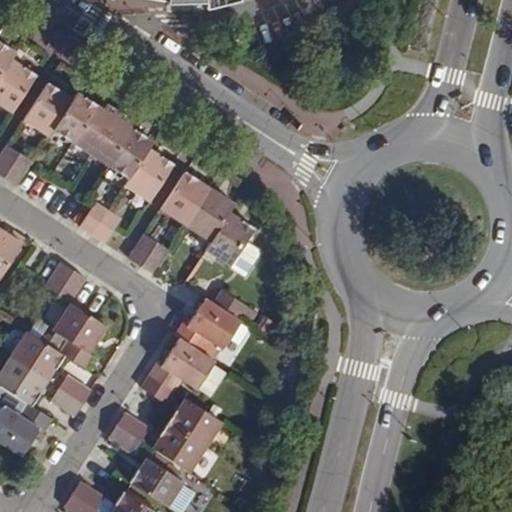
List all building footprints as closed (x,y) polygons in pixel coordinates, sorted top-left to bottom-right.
[(243,1),(242,0),(219,0),(210,2),(209,0),(203,0),(206,10),(243,1)] [(0,73),(9,58),(14,52),(0,41),(0,73)] [(9,58),(0,73),(0,104),(12,113),(36,74),(9,58)] [(48,136),(54,128),(72,99),(61,92),(60,89),(46,81),(22,119),(48,136)] [(72,140),(73,139),(95,105),(96,103),(83,94),(81,96),(76,92),(72,99),(54,128),(72,140)] [(95,105),(73,139),(92,151),(118,111),(105,102),(101,109),(95,105)] [(110,162),(132,129),(126,124),(130,118),(118,111),(92,151),(110,162)] [(132,129),(110,162),(109,165),(128,177),(147,147),(151,141),(133,127),(132,129)] [(0,175),(2,177),(18,153),(6,145),(0,153),(0,175)] [(147,147),(128,177),(123,185),(150,202),(174,164),(147,147)] [(32,162),(18,153),(2,177),(16,186),(32,162)] [(187,226),(211,189),(198,181),(198,179),(186,171),(162,209),(187,226)] [(187,226),(212,242),(231,210),(235,205),(211,189),(187,226)] [(91,234),(107,210),(95,202),(79,226),(91,234)] [(120,218),(107,210),(91,234),(104,243),(120,218)] [(255,226),(231,210),(212,242),(207,250),(246,274),(259,253),(259,248),(246,241),(255,226)] [(0,276),(24,239),(11,231),(9,235),(0,228),(0,276)] [(130,259),(143,268),(157,245),(144,236),(130,259)] [(170,253),(157,245),(143,268),(155,276),(170,253)] [(44,287),(57,295),(73,270),(60,262),(44,287)] [(73,270),(57,295),(68,302),(84,277),(73,270)] [(221,290),(214,303),(238,318),(246,305),(221,290)] [(238,318),(214,303),(206,297),(188,325),(183,322),(175,335),(179,338),(199,351),(201,349),(214,357),(221,347),(224,349),(242,321),(238,318)] [(59,354),(62,356),(82,369),(91,356),(87,354),(105,326),(68,302),(52,328),(68,339),(59,354)] [(54,368),(62,356),(59,354),(25,332),(10,357),(44,379),(51,367),(54,368)] [(157,363),(149,375),(174,391),(181,379),(210,397),(227,372),(215,364),(216,362),(199,351),(179,338),(162,365),(157,363)] [(0,386),(26,404),(31,407),(39,395),(36,392),(44,379),(10,357),(0,372),(0,386)] [(174,391),(149,375),(142,387),(166,403),(174,391)] [(59,388),(82,403),(90,391),(66,377),(59,388)] [(73,417),(82,403),(59,388),(51,403),(73,417)] [(206,448),(223,423),(185,398),(168,423),(206,448)] [(31,407),(26,404),(18,417),(3,406),(0,410),(0,443),(20,457),(38,430),(43,433),(51,420),(31,407)] [(117,426),(142,442),(150,429),(125,413),(117,426)] [(206,448),(168,423),(162,432),(163,434),(153,450),(190,473),(206,448)] [(134,454),(142,442),(117,426),(109,438),(134,454)] [(184,482),(147,458),(140,469),(137,470),(129,483),(174,511),(183,511),(195,494),(182,486),(184,482)] [(153,511),(123,492),(115,504),(81,482),(72,496),(97,511),(98,511),(153,511)] [(71,511),(96,511),(97,511),(72,496),(66,506),(65,508),(71,511)]
